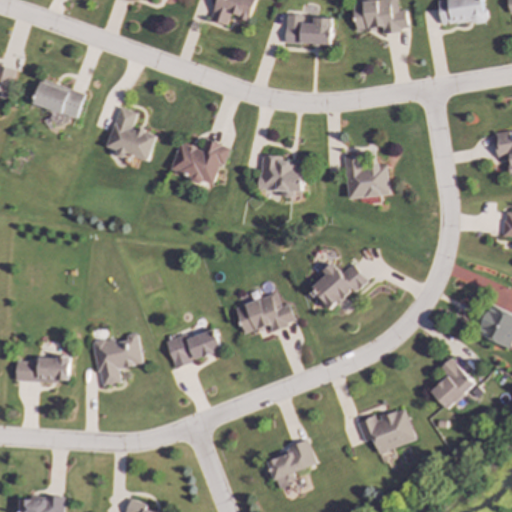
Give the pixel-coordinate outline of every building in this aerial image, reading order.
[(254,0),(215,0),(210,21),(226,26),(229,15),(248,21),(254,0)] [(382,34),(408,29),(405,10),(397,11),(395,0),(369,0),(351,3),(356,32),(381,28),(382,34)] [(437,0),(440,26),(484,20),(481,0),(437,0)] [(284,43),(329,46),(331,19),(312,18),(312,24),(303,23),(303,16),(285,15),(284,43)] [(0,98),(7,100),(14,69),(0,65),(0,98)] [(75,119),(83,94),(39,80),(31,105),(75,119)] [(105,148),(115,151),(114,156),(124,159),(125,155),(146,161),(154,135),(132,128),(136,113),(117,107),(105,148)] [(511,137),(510,138),(509,132),(494,133),(497,158),(507,157),(509,175),(511,174),(511,137)] [(169,169),(188,175),(186,179),(211,187),(219,163),(223,165),(229,148),(204,140),(200,150),(178,143),(169,169)] [(257,190),(291,194),(292,192),(301,193),(303,166),(281,164),(281,157),(261,155),(257,190)] [(343,158),(348,200),(389,195),(386,164),(362,167),(361,156),(343,158)] [(511,213),(504,213),(502,236),(511,237),(511,213)] [(340,274),(331,263),(321,272),(324,276),(310,287),(329,310),(365,281),(352,264),(340,274)] [(234,307),(243,335),(268,327),(269,331),(294,323),(288,304),(280,307),(276,294),(234,307)] [(511,342),(511,314),(490,304),(484,316),(482,315),(474,332),(508,350),(511,342)] [(164,341),(173,367),(220,352),(212,330),(185,339),(183,335),(164,341)] [(98,387),(119,384),(117,368),(140,365),(136,333),(124,335),(125,341),(113,342),(113,339),(92,342),(98,387)] [(14,362),(14,381),(67,383),(68,358),(37,357),(36,362),(14,362)] [(446,377),(430,392),(447,410),(474,384),(450,358),(439,369),(446,377)] [(363,443),(373,440),(377,454),(415,442),(404,409),(376,418),(376,416),(356,422),(363,443)] [(286,447),(289,455),(268,461),(275,488),(295,482),(292,473),(315,466),(308,441),(286,447)] [(62,511),(63,498),(18,497),(18,511),(62,511)] [(124,511),(150,511),(144,510),(146,504),(129,499),(124,511)]
